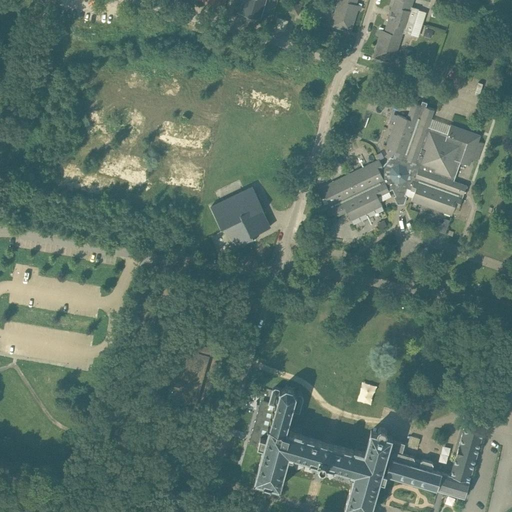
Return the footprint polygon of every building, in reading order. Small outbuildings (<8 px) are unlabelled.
[(242,0),(239,12),(260,19),(266,0),(242,0)] [(338,0),(331,25),(350,31),(356,14),(358,15),(360,7),(355,5),(356,0),(338,0)] [(412,0),(394,0),(391,11),(389,11),(387,15),(390,16),(385,31),(379,29),(377,36),(380,36),(373,56),(393,62),(402,32),(410,35),(419,8),(411,6),(412,0)] [(446,3),(435,0),(433,10),(443,13),(446,3)] [(298,15),(302,5),(292,2),(288,12),(298,15)] [(497,13),(487,9),(483,19),(493,23),(497,13)] [(319,188),(318,189),(322,198),(326,196),(335,216),(347,211),(351,220),(382,205),(378,196),(393,189),(396,195),(405,195),(407,188),(415,191),(411,200),(452,215),(455,205),(459,207),(467,185),(454,181),(461,161),(470,165),(472,159),(478,161),(484,143),(478,141),(481,135),(451,124),(451,125),(448,133),(428,127),(431,118),(434,110),(426,107),(428,103),(422,101),(421,105),(413,102),(412,103),(410,109),(410,110),(407,118),(398,114),(386,147),(395,150),(395,151),(394,154),(393,157),(391,157),(383,167),(379,159),(319,188)] [(357,125),(358,116),(348,114),(347,123),(357,125)] [(254,186),(211,206),(223,231),(227,229),(236,246),(250,239),(251,241),(256,239),(255,237),(257,236),(256,233),(268,228),(265,221),(267,220),(265,216),(263,217),(261,213),(265,211),(254,186)] [(506,203),(509,194),(501,191),(498,200),(506,203)] [(503,212),(506,203),(498,200),(495,209),(503,212)] [(450,221),(440,219),(438,230),(448,232),(450,221)] [(191,334),(189,341),(184,340),(167,400),(195,408),(210,355),(203,353),(205,346),(195,343),(197,336),(191,334)] [(475,461),(480,442),(483,431),(464,426),(451,474),(432,468),(433,464),(432,462),(423,459),(422,461),(415,458),(413,456),(402,453),(404,443),(391,439),(392,436),(386,434),(386,432),(384,428),(381,427),(377,429),(376,432),(370,430),(364,451),(297,432),(289,429),(289,431),(287,430),(292,409),(299,411),(303,397),(302,394),(296,393),(293,387),(287,385),(281,391),(281,389),(275,387),(273,391),(269,403),(276,405),(272,420),(265,418),(258,445),(264,446),(254,480),(280,488),(289,457),(293,458),(294,457),(294,455),(350,471),(349,473),(353,475),(344,506),(365,511),(371,511),(380,479),(388,481),(390,475),(464,496),(475,461)]
